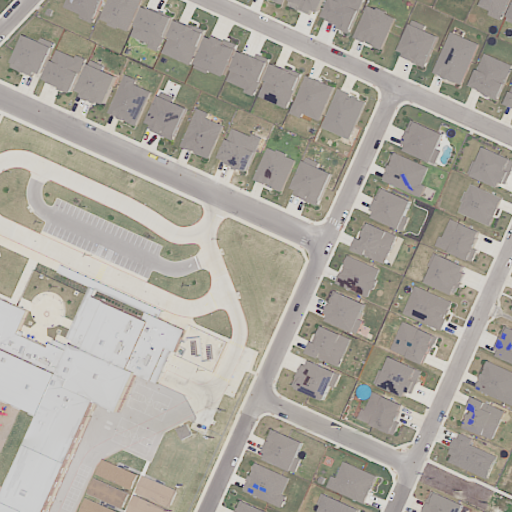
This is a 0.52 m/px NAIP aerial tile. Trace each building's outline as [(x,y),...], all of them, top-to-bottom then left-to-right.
[(103,0),(93,24),(79,17),(81,14),(66,7),(69,0),(103,0)] [(108,0),(142,0),(128,32),(118,27),(117,29),(107,25),(108,23),(100,19),(108,0)] [(290,0),(289,4),(317,17),(324,0),(290,0)] [(364,0),(330,0),(322,19),(350,32),(364,0)] [(382,49),(396,17),(368,5),(354,37),(382,49)] [(150,8),(162,13),(163,13),(173,17),(157,52),(147,47),(149,44),(131,36),(144,7),(150,9),(150,8)] [(163,54),(191,65),(205,31),(176,20),(163,54)] [(439,36),(411,24),(398,55),(427,66),(439,36)] [(463,85),(479,43),(450,32),(434,74),(463,85)] [(224,77),(238,46),(209,33),(194,68),(207,74),(209,70),(224,77)] [(25,35),(53,47),(41,74),(36,72),(33,77),(24,72),(23,73),(19,71),(11,67),(25,35)] [(254,95),(270,61),(242,48),(226,82),(254,95)] [(57,49),(75,57),(77,54),(87,59),(71,93),(63,89),(62,91),(58,89),(59,87),(49,83),(50,81),(44,79),(57,49)] [(511,67),(511,64),(485,53),(470,87),(499,99),(511,67)] [(89,64),(118,76),(104,104),(96,100),(95,104),(81,97),(82,93),(77,91),(89,64)] [(287,109),(301,75),(272,64),(259,97),(287,109)] [(126,74),(137,80),(135,84),(151,92),(136,125),(123,119),(123,120),(117,118),(118,117),(108,113),(126,74)] [(322,121),(333,85),(304,76),(291,114),(302,118),(303,115),(322,121)] [(322,129),(351,140),(366,100),(337,89),(322,129)] [(174,140),(189,108),(160,95),(146,127),(174,140)] [(224,126),(208,118),(210,113),(199,108),(181,146),(209,159),(224,126)] [(401,152),(437,162),(441,150),(439,149),(444,131),(411,122),(401,152)] [(261,138),(232,128),(220,161),(249,172),(261,138)] [(296,158),(267,147),(255,181),(284,191),(296,158)] [(511,168),(511,158),(484,147),(477,162),(473,161),(468,174),(503,189),(511,168)] [(429,166),(393,153),(383,182),(422,195),(426,186),(422,184),(429,166)] [(320,205),(333,171),(305,160),(291,193),(320,205)] [(458,212),(491,226),(503,197),(469,184),(458,212)] [(404,231),(410,218),(406,216),(412,201),(382,188),(370,217),(404,231)] [(472,261),(483,231),(448,219),(438,248),(472,261)] [(387,264),(397,234),(368,224),(362,240),(357,238),(352,251),(387,264)] [(425,283),(455,296),(467,268),(434,254),(428,267),(431,269),(425,283)] [(381,270),(349,256),(337,283),(369,297),(381,270)] [(453,302),(415,286),(404,314),(441,330),(453,302)] [(358,334),(364,320),(360,318),(366,304),(336,291),(324,320),(358,334)] [(28,511),(48,511),(96,400),(119,410),(135,374),(157,383),(181,326),(148,312),(146,319),(89,294),(65,350),(47,342),(46,344),(16,331),(27,307),(0,295),(0,395),(38,412),(0,499),(0,510),(4,511),(23,511),(24,510),(28,511)] [(425,364),(437,335),(403,321),(392,350),(425,364)] [(340,366),(351,339),(321,326),(315,342),(312,341),(307,353),(340,366)] [(511,328),(506,326),(494,355),(511,362),(511,328)] [(341,374),(306,360),(294,388),(325,401),(331,386),(335,388),(341,374)] [(511,371),(487,361),(475,389),(511,404),(511,371)] [(404,405),(372,391),(360,420),(395,435),(402,420),(399,418),(404,405)] [(463,427),(493,440),(506,411),(473,397),(468,409),(471,410),(463,427)] [(182,441),(193,435),(187,424),(176,429),(182,441)] [(261,458),(296,473),(302,459),(298,458),(304,443),(274,429),(261,458)] [(446,461),(488,479),(498,457),(471,445),(473,439),(459,433),(446,461)] [(378,476),(344,461),(337,478),(332,476),(327,486),(366,503),(378,476)] [(283,507),(287,496),(283,494),(290,477),(255,463),(244,491),(283,507)] [(461,511),(464,504),(432,491),(422,511),(461,511)] [(358,511),(360,508),(322,493),(318,505),(322,507),(319,511),(358,511)] [(270,511),(242,501),(238,511),(270,511)]
